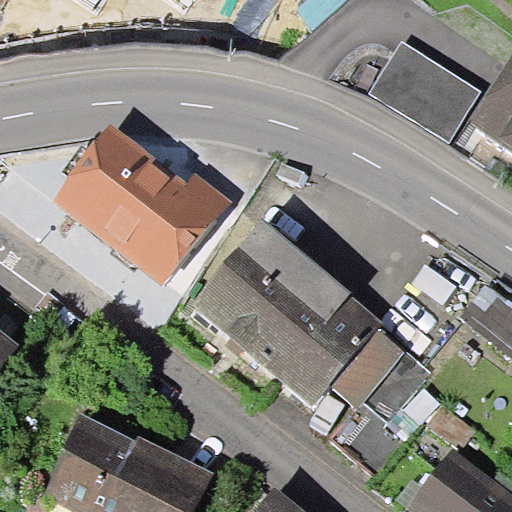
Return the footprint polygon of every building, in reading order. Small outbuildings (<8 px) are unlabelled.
[(401,48),(371,99),(450,146),(480,95),(401,48)] [(511,61),(468,127),(511,156),(511,61)] [(218,216),(115,141),(65,210),(168,285),(218,216)] [(18,152),(9,189),(46,199),(56,161),(18,152)] [(378,328),(270,240),(209,313),(316,402),(378,328)] [(511,303),(491,287),(463,322),(511,361),(511,303)] [(0,375),(15,356),(0,344),(0,375)] [(191,511),(205,482),(87,429),(55,499),(84,511),(191,511)] [(511,511),(511,500),(449,453),(409,506),(416,511),(511,511)] [(288,511),(272,499),(262,511),(288,511)]
